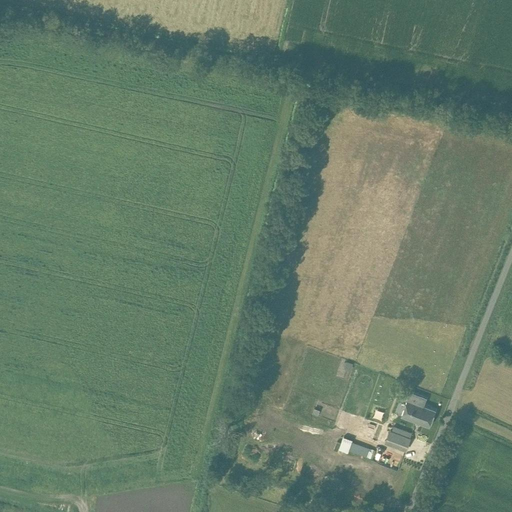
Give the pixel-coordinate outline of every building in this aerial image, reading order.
[(410,391),(401,415),(429,426),(435,410),(423,405),(426,398),(410,391)] [(377,407),(374,417),(384,420),(387,410),(377,407)] [(380,441),(385,430),(349,416),(344,428),(380,441)] [(412,432),(394,426),(392,431),(390,430),(386,443),(406,450),(412,432)] [(370,457),(373,447),(353,441),(350,451),(370,457)]
